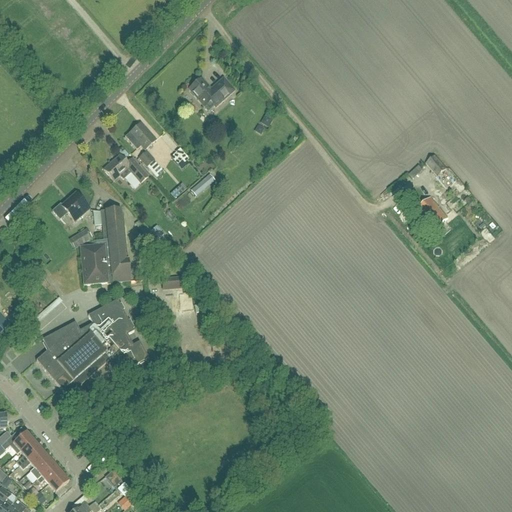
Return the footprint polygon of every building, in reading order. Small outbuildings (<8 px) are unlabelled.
[(215,110),(234,93),(223,80),(211,91),(201,81),(188,92),(208,114),(214,108),(215,110)] [(144,152),(155,143),(140,126),(125,139),(136,152),(141,148),(144,152)] [(185,172),(189,167),(186,164),(190,159),(179,149),(170,159),(185,172)] [(146,169),(153,162),(146,154),(139,160),(146,169)] [(131,175),(141,185),(148,178),(135,164),(129,169),(120,158),(103,172),(113,183),(119,178),(122,182),(131,175)] [(437,179),(446,171),(435,158),(426,166),(437,179)] [(163,174),(153,163),(147,168),(156,179),(163,174)] [(412,182),(423,172),(419,167),(408,177),(412,182)] [(195,199),(214,183),(209,176),(190,193),(195,199)] [(440,196),(459,219),(466,214),(452,197),(461,190),(455,183),(440,196)] [(178,202),(187,194),(180,188),(172,196),(178,202)] [(59,222),(66,216),(74,224),(89,210),(76,195),(61,208),(60,207),(52,214),(59,222)] [(434,232),(448,220),(431,199),(417,211),(434,232)] [(96,247),(80,249),(83,287),(130,283),(129,277),(128,262),(125,262),(121,212),(100,213),(103,243),(96,243),(96,247)] [(164,236),(156,228),(150,233),(158,242),(164,236)] [(91,239),(86,232),(69,242),(74,250),(91,239)] [(173,258),(164,248),(159,252),(169,263),(173,258)] [(161,282),(162,292),(182,290),(181,280),(161,282)] [(75,325),(42,342),(47,353),(36,363),(69,402),(81,392),(78,389),(109,362),(111,365),(108,367),(114,378),(148,361),(139,344),(132,348),(127,337),(133,334),(117,303),(88,318),(92,326),(79,333),(75,325)] [(0,335),(9,327),(0,316),(0,335)] [(16,456),(19,454),(33,442),(25,434),(15,443),(11,438),(6,442),(6,443),(0,448),(4,453),(9,448),(16,456)] [(40,450),(33,442),(19,454),(23,458),(15,465),(19,469),(26,462),(40,450)] [(33,470),(47,459),(40,450),(26,462),(19,469),(22,473),(30,466),(33,470)] [(47,459),(33,470),(29,474),(32,478),(36,482),(40,478),(54,467),(47,459)] [(44,482),(47,486),(61,475),(54,467),(40,478),(36,482),(39,486),(44,482)] [(55,495),(68,483),(61,475),(47,486),(55,495)] [(0,511),(6,511),(9,509),(15,502),(10,498),(11,498),(1,491),(0,492),(0,511)] [(127,497),(117,506),(122,511),(125,511),(134,505),(127,497)]
